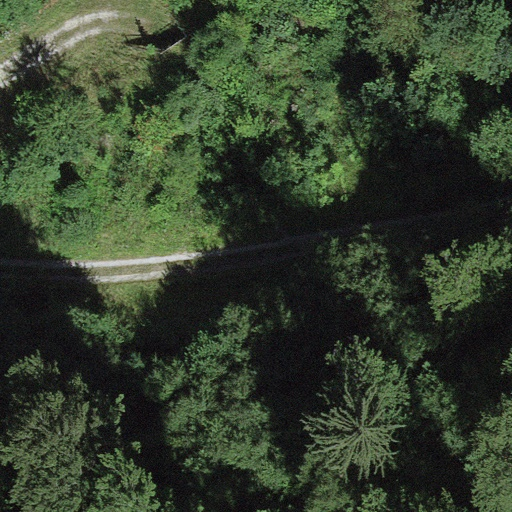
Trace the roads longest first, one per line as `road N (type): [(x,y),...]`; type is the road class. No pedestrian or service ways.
road 1 (track): [(0,272),(134,271),(477,218),(511,201)]
road 2 (track): [(0,68),(102,0)]
